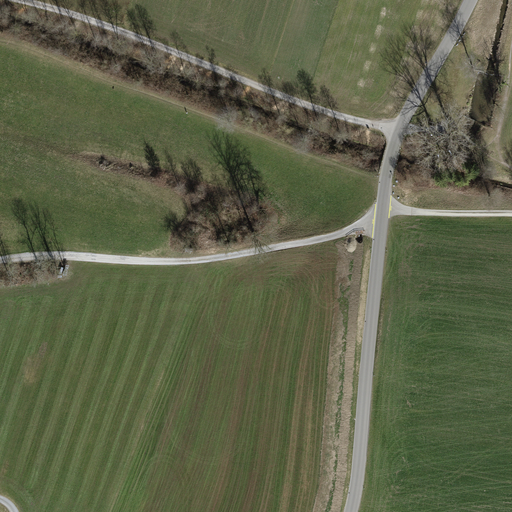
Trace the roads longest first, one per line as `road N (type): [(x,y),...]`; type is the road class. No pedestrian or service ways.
road 1 (tertiary): [(350,511),(393,143),(470,0)]
road 2 (track): [(511,213),(401,211),(332,236),(210,261),(0,262)]
road 3 (track): [(397,132),(18,0)]
